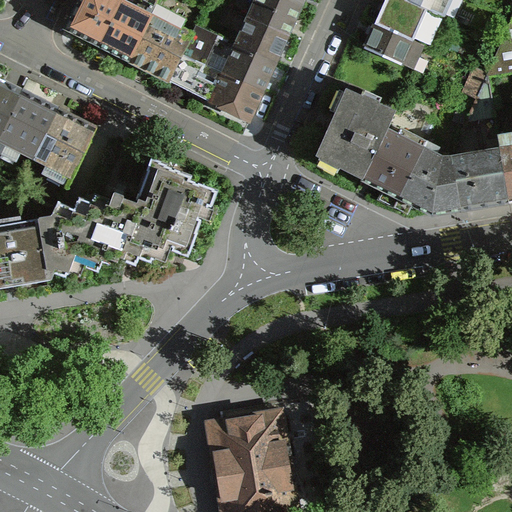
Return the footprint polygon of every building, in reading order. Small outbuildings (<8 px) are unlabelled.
[(99,45),(121,0),(123,1),(123,0),(79,0),(68,22),(65,28),(99,45)] [(121,0),(99,45),(108,49),(129,60),(152,13),(151,13),(157,0),(140,0),(136,8),(123,1),(121,0)] [(255,0),(249,16),(288,34),(291,27),(300,6),(286,0),(255,0)] [(412,39),(426,8),(408,0),(385,0),(379,15),(375,22),(412,39)] [(408,0),(426,8),(444,16),(451,0),(408,0)] [(192,33),(152,13),(129,60),(138,64),(168,80),(182,53),(192,33)] [(279,55),(288,34),(249,16),(236,44),(275,62),(279,55)] [(487,75),(488,75),(511,71),(511,20),(488,73),(487,75)] [(412,39),(375,22),(367,42),(365,47),(412,68),(423,44),(412,39)] [(192,33),(182,53),(205,63),(211,51),(217,36),(196,26),(192,33)] [(266,82),(275,62),(236,44),(229,59),(224,72),(263,89),(266,82)] [(211,51),(205,63),(224,72),(229,59),(211,51)] [(182,53),(168,80),(218,105),(249,121),(263,89),(224,72),(205,63),(182,53)] [(464,91),(478,97),(487,75),(488,73),(474,67),(464,91)] [(467,120),(495,115),(488,75),(487,75),(478,97),(467,120)] [(0,132),(22,90),(5,82),(6,81),(0,78),(0,132)] [(363,178),(386,128),(395,110),(346,88),(329,127),(316,154),(363,178)] [(0,132),(0,151),(2,152),(6,143),(34,157),(58,108),(33,96),(22,90),(0,132)] [(70,115),(58,108),(34,157),(71,176),(95,127),(70,115)] [(424,147),(386,128),(363,178),(381,187),(384,188),(378,198),(393,206),(394,207),(399,196),(424,147)] [(511,134),(499,137),(500,148),(509,200),(511,199),(511,134)] [(451,156),(442,156),(424,147),(399,196),(432,213),(437,212),(460,209),(451,156)] [(500,148),(451,156),(460,209),(479,205),(509,200),(500,148)] [(39,217),(49,278),(51,278),(53,272),(66,277),(72,262),(98,272),(102,262),(107,263),(120,268),(123,260),(136,265),(139,258),(152,263),(158,245),(188,257),(207,206),(212,208),(219,189),(191,179),(193,174),(167,165),(168,163),(151,156),(136,198),(138,199),(137,202),(123,196),(123,194),(115,191),(111,201),(109,200),(110,198),(94,192),(92,200),(78,195),(74,206),(59,201),(52,215),(39,217)] [(0,286),(7,285),(49,278),(39,217),(0,224),(0,286)] [(277,412),(272,381),(221,389),(226,420),(209,423),(221,494),(223,511),(296,511),(280,411),(277,412)]
